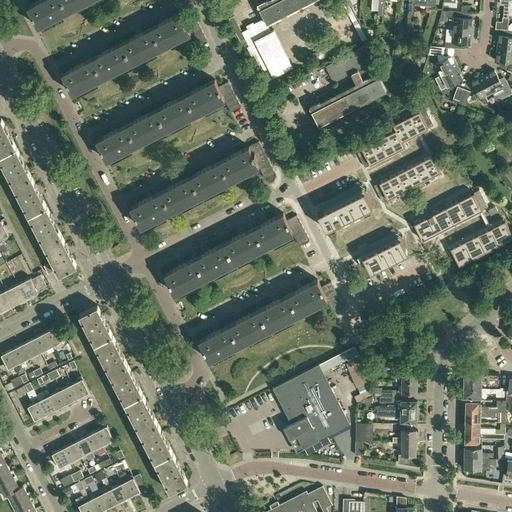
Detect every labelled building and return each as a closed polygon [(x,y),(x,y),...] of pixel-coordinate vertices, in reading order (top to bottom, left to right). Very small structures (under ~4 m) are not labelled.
[(69,10),(63,0),(39,0),(28,6),(38,26),(69,10)] [(63,0),(69,10),(88,0),(63,0)] [(259,0),(261,2),(257,3),(258,5),(257,6),(259,10),(260,9),(264,18),(267,23),(310,0),(315,0),(319,8),(330,3),(328,0),(259,0)] [(509,17),(509,9),(510,0),(500,0),(500,4),(504,5),(503,17),(509,17)] [(417,11),(414,11),(415,1),(408,1),(407,16),(417,17),(417,11)] [(472,18),(469,17),(460,17),(460,11),(448,10),(447,16),(454,17),(454,29),(472,30),(472,18)] [(151,28),(161,47),(190,32),(189,30),(186,25),(184,19),(181,12),(151,28)] [(186,25),(197,19),(194,14),(184,19),(186,25)] [(240,28),(234,15),(228,18),(235,30),(240,28)] [(264,18),(254,23),(252,24),(252,26),(242,31),(249,45),(247,46),(252,55),(254,54),(263,70),(269,67),(273,76),(292,66),(274,30),(271,32),(267,23),(264,18)] [(197,19),(186,25),(189,30),(199,24),(197,19)] [(191,35),(202,29),(199,24),(189,30),(190,32),(191,35)] [(161,47),(151,28),(122,42),(131,62),(161,47)] [(194,40),(205,35),(202,29),(191,35),(194,40)] [(445,47),(457,48),(458,42),(471,43),(472,30),(454,29),(453,41),(445,41),(445,47)] [(511,48),(511,35),(500,34),(498,47),(511,48)] [(205,35),(194,40),(196,45),(207,39),(205,35)] [(131,62),(122,42),(93,57),(103,77),(131,62)] [(356,83),(330,96),(327,98),(323,94),(317,98),(318,100),(310,105),(320,124),(387,90),(377,72),(376,72),(372,65),(360,71),(359,69),(377,60),(368,44),(327,65),(335,81),(351,73),(356,83)] [(443,55),(443,46),(431,45),(429,54),(443,55)] [(511,61),(511,48),(498,47),(496,59),(511,61)] [(387,50),(378,53),(381,61),(390,58),(387,50)] [(435,63),(441,74),(457,66),(451,55),(435,63)] [(93,57),(67,70),(62,73),(72,93),(103,77),(93,57)] [(415,64),(408,67),(412,75),(419,72),(415,64)] [(457,66),(441,74),(447,86),(463,77),(457,66)] [(483,75),(492,91),(496,101),(511,93),(511,90),(506,78),(505,76),(499,79),(495,69),(483,75)] [(485,95),(492,91),(483,75),(472,81),(484,103),(488,101),(485,95)] [(419,97),(409,78),(399,83),(409,102),(419,97)] [(215,79),(184,94),(194,114),(224,99),(224,96),(218,86),(215,79)] [(231,86),(228,81),(218,86),(221,91),(231,86)] [(234,91),(231,86),(221,91),(224,96),(234,91)] [(460,100),(464,88),(458,86),(452,100),(459,103),(460,100)] [(280,89),(286,101),(290,99),(284,87),(280,89)] [(471,91),(464,88),(460,100),(459,103),(465,105),(469,106),(470,104),(466,103),(471,91)] [(226,102),(236,96),(234,91),(224,96),(224,99),(226,102)] [(194,114),(184,94),(155,109),(165,129),(194,114)] [(239,101),(236,96),(226,102),(228,107),(239,101)] [(228,107),(230,111),(241,106),(239,101),(228,107)] [(419,111),(411,115),(419,132),(434,125),(434,124),(428,127),(418,107),(423,104),(417,107),(419,111)] [(454,116),(463,120),(468,110),(459,105),(454,116)] [(155,109),(126,124),(136,144),(165,129),(155,109)] [(493,118),(478,112),(475,119),(491,125),(493,118)] [(411,115),(402,119),(411,136),(419,132),(411,115)] [(0,154),(16,146),(1,117),(0,117),(0,154)] [(402,119),(393,124),(396,129),(402,141),(403,140),(411,136),(402,119)] [(126,124),(119,128),(96,139),(106,159),(136,144),(126,124)] [(313,126),(286,140),(296,159),(323,146),(313,126)] [(396,129),(388,133),(397,150),(406,146),(403,140),(402,141),(396,129)] [(388,133),(379,138),(388,155),(397,150),(388,133)] [(379,138),(371,142),(379,159),(388,155),(379,138)] [(249,145),(252,151),(258,165),(260,169),(271,163),(259,140),(249,145)] [(371,142),(356,150),(357,150),(362,147),(370,163),(365,166),(379,159),(371,142)] [(252,151),(249,145),(219,160),(229,180),(258,165),(252,151)] [(0,154),(0,158),(13,185),(31,175),(16,146),(0,154)] [(431,154),(422,158),(431,175),(440,171),(431,154)] [(422,158),(413,163),(422,180),(431,175),(422,158)] [(219,160),(190,176),(200,196),(229,180),(219,160)] [(271,163),(260,169),(262,173),(273,168),(271,163)] [(413,163),(405,167),(414,184),(422,180),(413,163)] [(511,172),(508,166),(499,173),(511,189),(511,172)] [(405,167),(396,172),(405,188),(414,184),(405,167)] [(275,172),(273,168),(262,173),(264,178),(275,172)] [(396,172),(388,176),(396,193),(405,188),(396,172)] [(47,205),(38,187),(31,175),(13,185),(29,214),(47,205)] [(190,176),(160,191),(170,211),(200,196),(190,176)] [(388,176),(374,183),(374,184),(379,181),(387,197),(382,200),(396,193),(388,176)] [(324,210),(318,213),(326,229),(328,228),(334,225),(343,220),(349,217),(352,215),(359,212),(362,210),(369,207),(372,205),(364,190),(367,188),(365,186),(323,207),(324,210)] [(414,222),(413,222),(422,239),(423,239),(424,241),(480,212),(487,226),(490,225),(482,209),(488,206),(479,189),(466,196),(459,199),(453,202),(446,206),(439,209),(433,213),(421,219),(414,222)] [(170,211),(160,191),(130,206),(140,226),(170,211)] [(29,214),(44,244),(62,234),(47,205),(29,214)] [(263,247),(292,232),(291,229),(289,224),(287,219),(283,212),(253,227),(263,247)] [(289,224),(299,219),(296,214),(287,219),(289,224)] [(487,226),(447,246),(448,249),(450,248),(459,264),(466,261),(472,257),(479,254),(486,251),(492,247),(499,244),(506,240),(511,237),(511,234),(505,220),(504,220),(503,218),(490,225),(487,226)] [(0,248),(2,253),(8,250),(5,244),(6,243),(3,237),(9,234),(1,219),(0,220),(0,248)] [(301,223),(299,219),(289,224),(291,229),(301,223)] [(304,228),(301,223),(291,229),(292,232),(294,234),(304,228)] [(234,262),(263,247),(253,227),(224,242),(234,262)] [(294,234),(296,239),(306,233),(304,228),(294,234)] [(309,239),(306,233),(296,239),(299,244),(309,239)] [(402,233),(358,256),(362,265),(366,263),(371,272),(408,253),(400,237),(403,236),(402,233)] [(48,273),(57,269),(60,274),(78,265),(62,234),(44,244),(53,261),(44,265),(48,273)] [(224,242),(194,258),(204,277),(234,262),(224,242)] [(174,292),(204,277),(194,258),(164,273),(174,292)] [(31,277),(6,290),(14,305),(20,302),(21,303),(33,297),(32,295),(39,292),(31,277)] [(317,279),(287,294),(297,314),(327,299),(325,296),(323,291),(321,286),(317,279)] [(321,286),(323,291),(333,286),(331,281),(321,286)] [(336,291),(333,286),(323,291),(325,296),(336,291)] [(7,308),(14,305),(6,290),(0,292),(0,313),(8,310),(7,308)] [(327,299),(328,301),(338,296),(336,291),(325,296),(327,299)] [(267,329),(297,314),(287,294),(257,310),(267,329)] [(341,301),(338,296),(328,301),(331,306),(341,301)] [(343,306),(341,301),(331,306),(333,311),(336,310),(343,306)] [(95,343),(113,334),(98,305),(80,314),(95,343)] [(257,310),(228,325),(238,344),(267,329),(257,310)] [(209,359),(238,344),(228,325),(199,340),(209,359)] [(56,326),(45,332),(53,345),(54,347),(58,345),(57,343),(64,340),(56,326)] [(46,349),(53,345),(45,332),(34,337),(42,351),(43,353),(47,351),(46,349)] [(95,343),(110,372),(128,363),(113,334),(95,343)] [(35,354),(42,351),(34,337),(23,343),(31,356),(32,359),(36,356),(35,354)] [(24,360),(31,356),(23,343),(12,349),(20,362),(21,364),(25,362),(24,360)] [(323,371),(358,353),(354,345),(272,386),(287,414),(333,391),(323,371)] [(20,362),(12,349),(2,354),(10,370),(14,368),(13,365),(20,362)] [(358,393),(360,399),(373,394),(363,371),(364,370),(359,360),(360,359),(358,356),(348,361),(349,364),(348,365),(354,379),(355,379),(358,386),(360,385),(363,391),(358,393)] [(48,364),(50,368),(58,365),(55,360),(48,364)] [(74,360),(69,362),(73,369),(77,367),(74,360)] [(110,372),(125,402),(143,393),(128,363),(110,372)] [(30,378),(40,374),(37,368),(28,373),(30,378)] [(57,368),(52,371),(55,378),(60,375),(57,368)] [(402,368),(402,374),(396,374),(396,379),(400,379),(417,380),(417,368),(402,368)] [(500,387),(501,374),(471,370),(464,374),(464,387),(481,387),(500,387)] [(51,380),(55,378),(52,371),(47,373),(51,380)] [(25,372),(11,380),(14,387),(29,380),(25,372)] [(72,383),(79,397),(90,391),(82,375),(77,378),(78,380),(72,383)] [(417,392),(417,380),(400,379),(400,384),(402,384),(402,392),(417,392)] [(25,385),(17,389),(20,395),(29,391),(34,388),(30,381),(25,384),(25,385)] [(68,402),(79,397),(72,383),(71,381),(67,383),(68,385),(61,388),(68,402)] [(57,408),(68,402),(61,388),(60,386),(56,388),(57,391),(51,394),(57,408)] [(464,397),(482,397),(482,392),(496,392),(496,396),(502,396),(502,400),(506,400),(507,387),(500,387),(481,387),(464,387),(464,391),(463,392),(463,394),(464,395),(464,397)] [(350,423),(333,391),(287,414),(290,421),(283,425),(290,438),(297,434),(301,443),(303,446),(350,423)] [(46,396),(40,399),(46,414),(57,408),(51,394),(49,392),(45,394),(46,396)] [(140,431),(158,422),(143,393),(125,402),(140,431)] [(395,401),(394,396),(380,396),(380,402),(395,402),(395,405),(388,405),(382,405),(382,410),(388,410),(416,411),(417,407),(418,407),(418,402),(417,401),(417,400),(401,400),(395,401)] [(35,419),(46,414),(40,399),(38,397),(34,400),(35,402),(28,405),(35,419)] [(466,406),(466,410),(496,411),(500,411),(505,411),(505,405),(497,405),(497,406),(491,406),(480,406),(481,401),(466,401),(466,402),(465,402),(465,406),(466,406)] [(416,415),(416,411),(388,410),(382,410),(377,410),(377,415),(401,416),(401,420),(416,421),(416,420),(418,420),(418,415),(416,415)] [(495,416),(496,411),(466,410),(466,415),(465,416),(465,420),(466,420),(465,422),(480,422),(480,416),(495,416)] [(140,431),(155,461),(173,452),(158,422),(140,431)] [(355,422),(355,440),(362,440),(371,440),(372,422),(355,422)] [(491,432),(495,433),(495,428),(480,428),(480,422),(465,422),(465,425),(464,425),(464,428),(465,428),(465,432),(491,433),(491,432)] [(107,425),(96,430),(103,444),(105,446),(109,444),(108,441),(114,438),(107,425)] [(402,442),(416,442),(416,429),(402,429),(402,437),(393,436),(393,441),(393,442),(396,442),(402,442)] [(97,447),(103,444),(96,430),(85,436),(92,449),(93,452),(98,449),(97,447)] [(495,433),(491,432),(491,433),(465,432),(465,437),(464,438),(464,439),(465,440),(465,442),(480,442),(480,438),(504,439),(504,433),(495,433)] [(92,449),(85,436),(74,442),(82,455),(83,457),(87,455),(86,452),(92,449)] [(74,442),(63,447),(70,461),(71,463),(76,460),(75,458),(82,455),(74,442)] [(416,455),(416,442),(402,442),(402,454),(399,454),(399,461),(404,461),(409,462),(409,454),(416,455)] [(465,452),(465,455),(465,457),(463,457),(463,458),(465,458),(498,458),(503,458),(503,453),(493,453),(493,452),(482,452),(482,446),(465,446),(465,448),(464,449),(464,451),(465,452)] [(64,464),(70,461),(63,447),(52,452),(61,468),(65,466),(64,464)] [(0,448),(0,484),(5,495),(9,493),(19,511),(38,511),(24,484),(19,486),(0,448)] [(121,449),(116,451),(120,458),(125,456),(121,449)] [(189,481),(173,452),(155,461),(171,490),(189,481)] [(110,457),(99,463),(101,467),(112,462),(110,457)] [(481,463),(493,463),(498,463),(498,458),(465,458),(464,462),(464,463),(464,466),(464,467),(464,468),(481,468),(481,463)] [(90,473),(101,467),(99,463),(88,468),(90,473)] [(80,469),(76,471),(79,479),(84,476),(80,469)] [(102,470),(94,474),(98,481),(103,479),(106,477),(102,470)] [(79,479),(76,471),(71,474),(75,481),(79,479)] [(141,489),(147,486),(140,473),(134,476),(133,474),(128,476),(129,478),(123,482),(130,495),(137,492),(138,494),(142,492),(141,489)] [(92,475),(85,479),(87,483),(94,480),(92,475)] [(76,482),(80,490),(84,487),(81,480),(76,482)] [(130,495),(123,482),(122,480),(117,482),(118,484),(112,487),(119,501),(130,495)] [(111,485),(107,487),(108,489),(101,493),(108,507),(119,501),(112,487),(111,485)] [(329,511),(326,506),(332,503),(323,485),(309,492),(307,489),(271,508),(264,511),(329,511)] [(60,491),(63,497),(74,491),(71,486),(60,491)] [(96,511),(97,511),(108,507),(101,493),(100,491),(96,493),(97,495),(91,498),(96,511)] [(413,506),(413,507),(406,507),(406,497),(403,496),(397,495),(397,511),(415,511),(415,506),(413,506)] [(82,511),(96,511),(91,498),(89,496),(85,499),(86,501),(79,504),(82,511)] [(364,511),(365,501),(354,500),(354,499),(344,498),(343,511),(364,511)]
